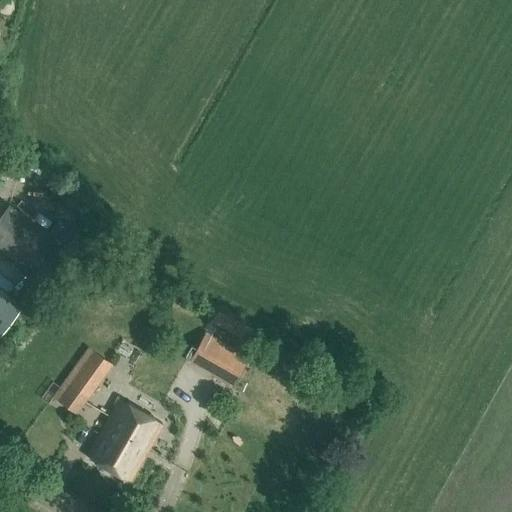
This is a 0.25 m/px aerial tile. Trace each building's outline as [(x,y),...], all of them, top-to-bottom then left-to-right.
[(0,250),(48,287),(73,254),(9,205),(0,217),(0,250)] [(0,290),(0,336),(22,307),(0,290)] [(164,348),(180,354),(191,329),(175,322),(164,348)] [(233,389),(250,359),(206,333),(189,363),(233,389)] [(77,365),(65,382),(54,398),(75,413),(87,397),(99,381),(77,365)] [(130,481),(163,425),(119,400),(87,456),(130,481)]
